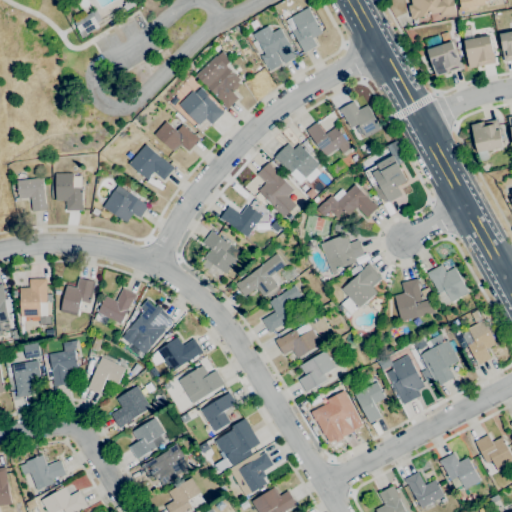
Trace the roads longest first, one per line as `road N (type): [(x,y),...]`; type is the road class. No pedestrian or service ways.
road 1 (residential): [(0,247),(94,246),(153,262),(192,292),(233,335),(338,511)]
road 2 (residential): [(153,262),(192,197),(273,109),(378,46)]
road 3 (residential): [(324,487),(511,383)]
road 4 (residential): [(127,511),(72,421),(0,434)]
